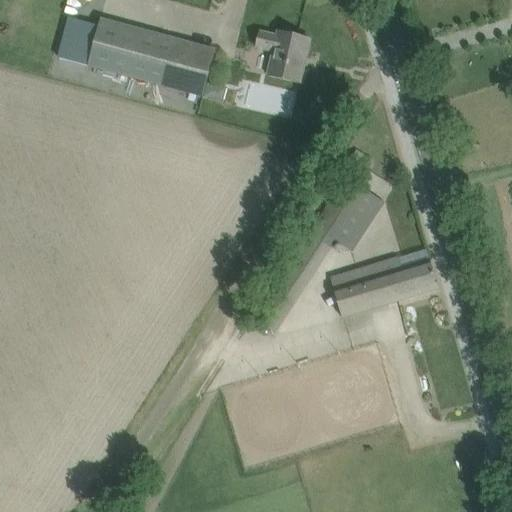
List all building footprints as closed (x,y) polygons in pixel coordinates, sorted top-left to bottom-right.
[(217,50),(102,18),(88,67),(204,98),(217,50)] [(257,48),(274,52),(268,76),(301,83),(311,40),(278,33),(277,37),(261,33),(257,48)] [(227,89),(218,87),(208,84),(204,98),(224,103),(227,89)] [(355,160),(369,169),(375,160),(361,152),(357,149),(352,158),(355,160)] [(347,179),(315,228),(338,242),(353,252),(374,219),(385,203),(347,179)] [(399,259),(380,264),(331,279),(343,319),(439,290),(431,261),(403,270),(399,259)]
